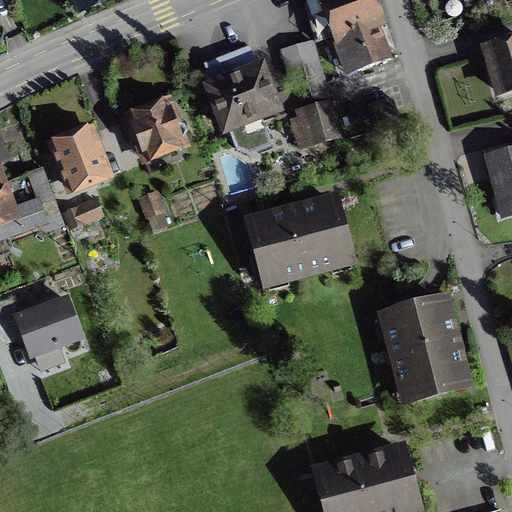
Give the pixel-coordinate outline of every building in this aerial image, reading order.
[(73,0),(82,20),(128,0),(73,0)] [(317,0),(334,42),(375,25),(381,23),(372,0),(317,0)] [(375,25),(334,42),(345,72),(387,57),(375,25)] [(511,36),(480,46),(494,95),(511,90),(511,36)] [(308,43),(281,51),(291,84),(318,76),(308,43)] [(285,117),(265,66),(207,89),(227,140),(285,117)] [(337,135),(328,100),(292,109),(301,144),(337,135)] [(170,102),(124,120),(145,171),(190,153),(170,102)] [(93,130),(49,148),(72,202),(115,184),(93,130)] [(511,211),(511,145),(482,153),(497,215),(511,211)] [(3,168),(0,169),(0,232),(23,224),(19,212),(3,168)] [(151,192),(136,198),(147,226),(162,220),(151,192)] [(340,200),(251,223),(269,293),(358,271),(340,200)] [(41,204),(19,212),(23,224),(0,232),(0,247),(50,229),(41,204)] [(97,204),(64,219),(72,235),(105,220),(97,204)] [(71,298),(13,321),(33,371),(90,348),(71,298)] [(452,301),(382,319),(406,410),(475,392),(452,301)] [(424,511),(407,449),(317,475),(327,511),(424,511)]
